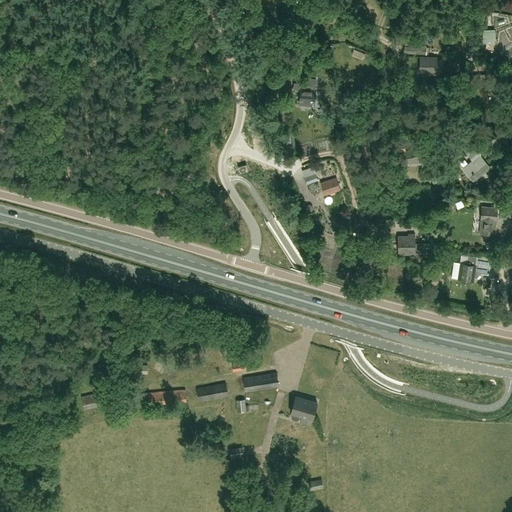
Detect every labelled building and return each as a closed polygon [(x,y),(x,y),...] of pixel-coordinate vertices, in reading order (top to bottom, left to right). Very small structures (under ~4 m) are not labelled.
[(482,30),(483,58),(490,57),(490,40),(495,40),(495,30),(482,30)] [(415,53),(425,54),(426,47),(415,46),(415,53)] [(420,57),(420,70),(420,75),(436,75),(436,73),(437,73),(437,71),(442,71),(443,60),(437,60),(437,58),(420,57)] [(490,73),(473,74),(474,86),(491,85),(490,73)] [(301,90),(300,102),(314,104),(315,91),(316,79),(306,78),(306,79),(301,79),(301,84),(298,84),(297,89),(301,90)] [(286,111),(278,112),(279,122),(287,121),(286,111)] [(416,148),(400,152),(403,164),(419,161),(416,148)] [(472,160),(463,168),(473,180),(489,167),(479,155),(480,154),(476,148),(468,154),(472,160)] [(241,172),(248,170),(246,164),(239,167),(241,172)] [(315,174),(316,174),(313,166),(302,170),(304,178),(305,177),(315,174)] [(445,175),(441,170),(431,178),(434,182),(445,175)] [(315,174),(305,177),(307,183),(317,180),(315,174)] [(336,177),(321,182),(325,194),(340,189),(336,177)] [(482,206),(480,233),(495,234),(497,207),(482,206)] [(367,240),(368,233),(360,232),(359,239),(367,240)] [(406,236),(398,236),(398,248),(404,248),(405,253),(429,252),(428,242),(414,243),(414,234),(408,234),(408,237),(406,237),(406,236)] [(458,278),(472,280),(473,277),(476,278),(476,272),(487,274),(488,267),(474,265),(475,258),(467,256),(466,264),(460,263),(458,278)] [(431,285),(438,284),(438,283),(437,276),(430,277),(431,285)] [(245,359),(231,362),(233,371),(247,368),(245,359)] [(137,363),(136,372),(147,373),(148,364),(137,363)] [(278,385),(276,372),(243,377),(245,390),(278,385)] [(225,382),(197,387),(199,400),(227,395),(225,382)] [(184,389),(144,392),(146,405),(186,401),(184,389)] [(92,395),(82,398),(84,408),(99,404),(96,393),(92,394),(92,395)] [(313,418),(317,402),(295,396),(291,412),(292,413),(291,417),(292,419),(297,420),(299,419),(300,415),(313,418)] [(246,411),(245,399),(236,400),(237,412),(246,411)] [(230,448),(231,457),(243,456),(242,447),(230,448)] [(309,482),(311,489),(323,486),(321,479),(309,482)]
